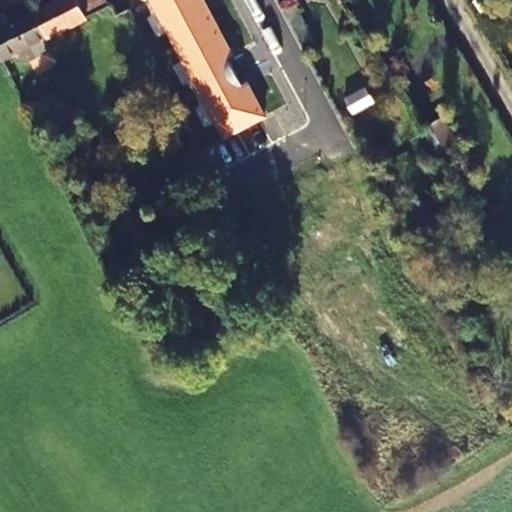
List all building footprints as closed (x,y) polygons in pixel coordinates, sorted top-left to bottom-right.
[(34,11),(27,0),(5,12),(0,2),(0,58),(0,59),(19,51),(25,60),(53,47),(48,38),(34,11)] [(55,0),(34,11),(48,38),(88,18),(79,0),(55,0)] [(152,0),(225,135),(264,114),(247,81),(242,83),(229,57),(233,55),(203,0),(152,0)] [(278,0),(285,12),(297,5),(299,4),(296,0),(278,0)] [(319,48),(297,5),(285,12),(307,54),(319,48)] [(270,187),(303,260),(374,228),(341,155),(270,187)]
